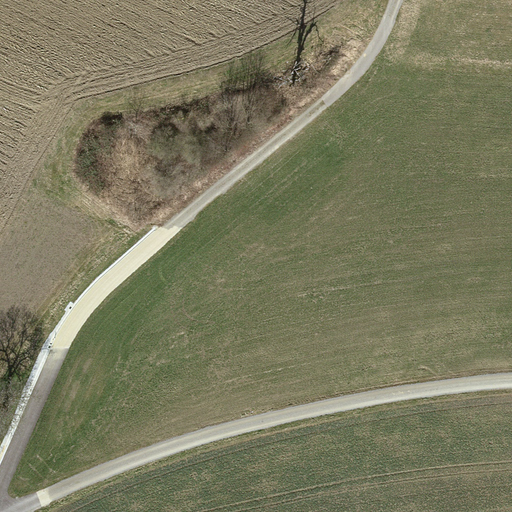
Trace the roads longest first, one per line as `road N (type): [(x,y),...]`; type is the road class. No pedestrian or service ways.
road 1 (track): [(19,511),(88,340),(167,234),(373,57),(405,0)]
road 2 (track): [(511,396),(415,398),(182,441),(40,511)]
